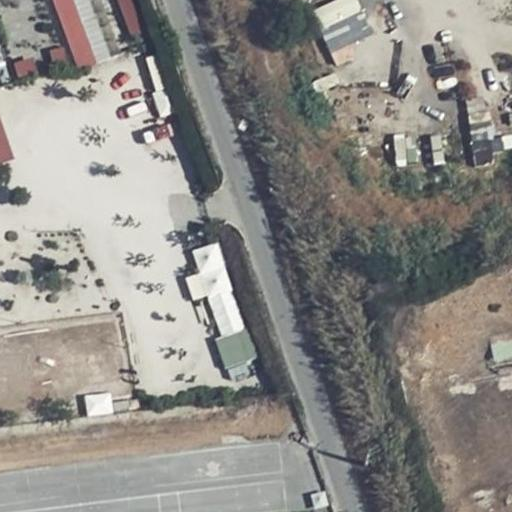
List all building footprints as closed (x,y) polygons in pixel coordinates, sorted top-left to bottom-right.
[(127,37),(144,31),(134,0),(54,0),(77,69),(131,51),(127,37)] [(337,0),(316,8),(336,62),(355,56),(351,44),(374,36),(361,0),(337,0)] [(0,111),(0,162),(16,157),(0,111)] [(477,161),(496,159),(490,111),(471,113),(477,161)] [(233,368),(261,357),(218,242),(192,252),(208,293),(205,294),(233,368)]
